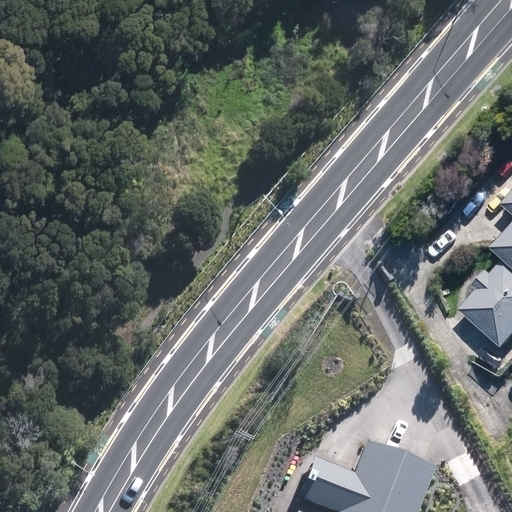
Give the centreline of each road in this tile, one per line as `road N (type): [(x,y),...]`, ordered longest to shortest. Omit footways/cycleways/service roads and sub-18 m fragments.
road 1 (secondary): [(508,0),(224,330),(104,511)]
road 2 (unknown): [(324,212),(482,511)]
